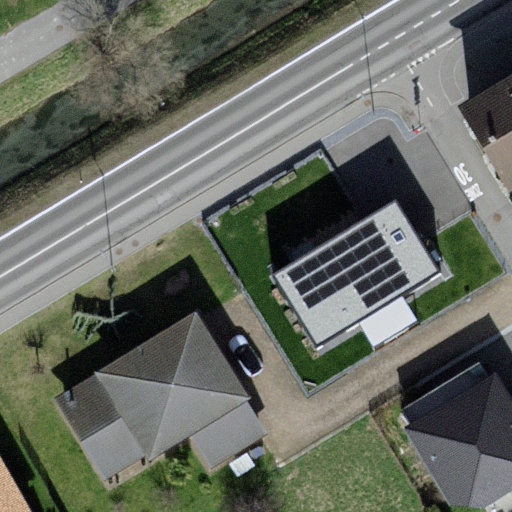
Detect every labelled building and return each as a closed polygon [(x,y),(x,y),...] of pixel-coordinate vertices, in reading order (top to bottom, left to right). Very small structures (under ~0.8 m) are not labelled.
[(511,72),(446,112),(495,197),(511,187),(511,72)] [(396,202),(276,273),(318,343),(438,272),(396,202)] [(185,320),(46,397),(103,500),(184,455),(199,482),(257,450),(185,320)] [(511,400),(497,373),(405,424),(451,506),(484,508),(511,491),(511,400)] [(20,511),(0,476),(0,511),(20,511)]
